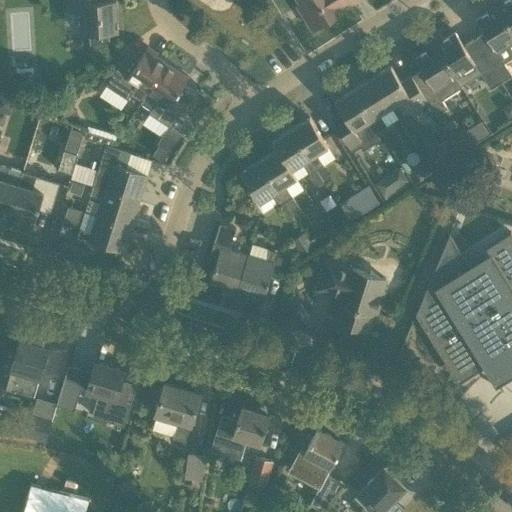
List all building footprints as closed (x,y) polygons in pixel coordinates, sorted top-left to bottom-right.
[(66,0),(68,9),(78,8),(79,20),(77,20),(78,32),(89,31),(90,44),(110,42),(109,31),(118,30),(116,0),(66,0)] [(298,0),(299,2),(296,3),(297,5),(300,3),(305,11),(302,12),(312,29),(343,10),(341,8),(354,0),(298,0)] [(511,56),(511,30),(493,0),(484,6),(487,11),(476,18),(484,32),(474,38),(501,81),(511,74),(504,62),(511,56)] [(511,0),(493,0),(511,30),(511,0)] [(440,33),(432,39),(461,86),(462,86),(461,84),(480,72),(490,88),(501,81),(474,38),(464,45),(455,31),(443,38),(440,33)] [(461,86),(432,39),(423,44),(426,49),(414,57),(422,69),(411,75),(427,99),(441,121),(444,119),(440,111),(447,107),(441,99),(461,86)] [(141,100),(166,62),(145,48),(138,59),(127,52),(106,84),(127,98),(131,93),(141,100)] [(166,62),(141,100),(152,107),(149,112),(184,136),(195,119),(181,110),(192,94),(180,87),(188,76),(166,62)] [(372,77),(390,106),(401,99),(409,111),(427,99),(411,75),(401,82),(391,65),(372,77)] [(390,106),(372,77),(354,88),(379,129),(387,125),(379,113),(390,106)] [(379,129),(354,88),(335,100),(342,111),(331,118),(350,148),(361,141),(363,144),(375,137),(373,134),(379,129)] [(291,128),(324,181),(333,175),(325,163),(323,164),(316,153),(327,145),(309,116),(291,128)] [(277,148),(295,177),(296,176),(291,168),(302,162),(309,173),(308,174),(316,186),(324,181),(291,128),(272,140),(277,148)] [(9,135),(1,132),(1,131),(0,131),(0,147),(5,149),(9,135)] [(93,185),(139,200),(147,174),(126,167),(131,152),(106,144),(98,168),(110,172),(104,188),(93,185)] [(159,144),(152,154),(164,161),(170,151),(159,144)] [(300,209),(292,196),(284,184),(295,177),(277,148),(259,160),(293,214),(300,209)] [(58,168),(72,173),(78,153),(64,149),(58,168)] [(286,218),(293,214),(259,160),(241,171),(259,200),(270,192),(278,205),(286,218)] [(0,212),(9,216),(22,171),(0,163),(0,212)] [(376,181),(385,194),(408,179),(400,166),(376,181)] [(22,171),(9,216),(33,223),(38,208),(50,212),(60,182),(22,171)] [(131,225),(139,200),(93,185),(84,182),(82,189),(91,192),(90,194),(102,197),(96,215),(131,225)] [(350,221),(365,211),(354,193),(338,202),(350,221)] [(123,251),(131,225),(96,215),(91,232),(79,228),(77,237),(123,251)] [(511,347),(511,235),(509,230),(465,258),(448,233),(416,309),(461,379),(511,347)] [(227,292),(235,295),(247,254),(229,248),(232,238),(224,235),(210,280),(222,284),(220,290),(223,291),(223,290),(227,291),(227,292)] [(58,252),(75,257),(78,245),(62,240),(58,252)] [(81,246),(77,258),(93,263),(97,251),(81,246)] [(266,260),(247,254),(235,295),(242,297),(243,296),(247,298),(246,298),(249,299),(251,293),(263,297),(278,252),(269,249),(266,260)] [(326,259),(317,289),(342,297),(335,319),(366,329),(372,311),(375,312),(385,278),(352,267),(352,268),(326,259)] [(35,340),(32,341),(19,338),(13,361),(7,359),(0,380),(0,383),(13,387),(13,386),(33,392),(38,375),(40,375),(48,346),(45,345),(43,342),(35,340)] [(124,369),(95,360),(86,387),(101,392),(95,412),(109,417),(115,396),(116,396),(124,369)] [(68,364),(56,404),(74,410),(86,369),(68,364)] [(152,427),(173,434),(172,436),(184,439),(189,422),(191,422),(200,392),(165,381),(156,412),(157,412),(152,427)] [(24,419),(19,433),(36,438),(42,440),(41,441),(44,442),(55,404),(36,399),(30,421),(24,419)] [(270,413),(267,412),(266,408),(263,406),(259,406),(257,409),(241,405),(237,419),(222,414),(211,448),(239,456),(245,438),(261,443),(270,413)] [(327,474),(331,467),(344,442),(317,428),(305,450),(300,447),(287,471),(319,487),(326,473),(327,474)] [(191,485),(200,486),(205,454),(187,452),(184,477),(192,478),(191,485)] [(256,456),(249,479),(266,483),(272,460),(256,456)] [(367,503),(359,511),(399,511),(389,501),(405,484),(395,475),(398,472),(388,462),(385,465),(384,464),(357,493),(367,503)] [(320,509),(345,483),(327,474),(326,473),(319,487),(310,504),(320,509)]
